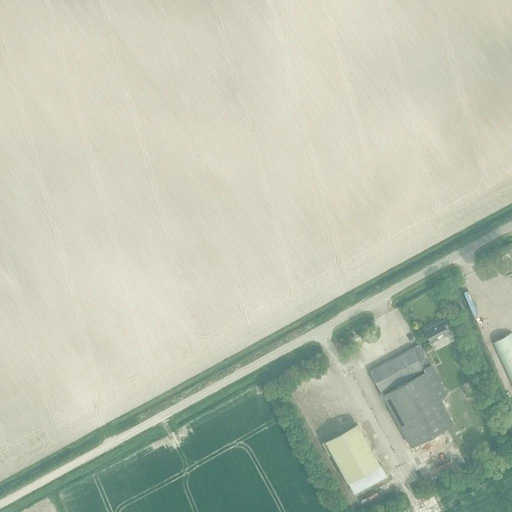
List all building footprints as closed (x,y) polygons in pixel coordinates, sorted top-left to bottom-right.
[(511,301),(505,287),(484,298),(491,313),(511,302),(511,301)] [(425,330),(432,342),(450,332),(444,320),(425,330)] [(511,335),(511,333),(492,343),(509,378),(511,376),(511,335)] [(441,399),(449,395),(422,345),(371,371),(383,393),(401,383),(402,385),(384,395),(412,449),(456,426),(441,399)] [(355,493),(385,477),(358,426),(323,444),(330,457),(335,455),(355,493)] [(439,460),(426,467),(430,473),(443,466),(439,460)] [(456,488),(447,491),(449,497),(458,494),(456,488)] [(432,499),(435,505),(446,499),(444,494),(432,499)]
